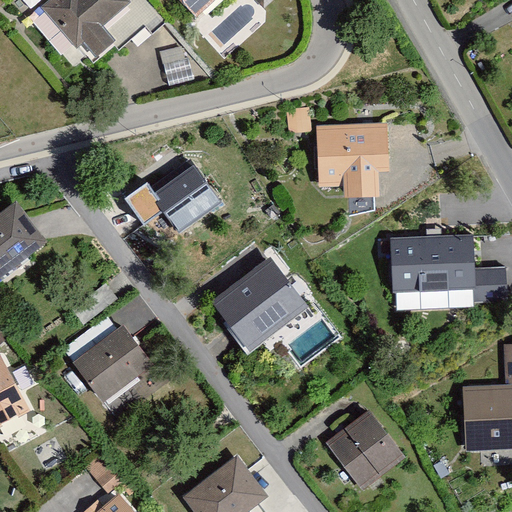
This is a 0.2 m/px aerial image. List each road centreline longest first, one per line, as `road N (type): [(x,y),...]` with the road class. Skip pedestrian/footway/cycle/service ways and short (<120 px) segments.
road 1 (unclassified): [(311,511),(46,150)]
road 2 (residential): [(46,150),(302,83),(326,55),(323,0)]
road 3 (residential): [(412,0),(511,183)]
